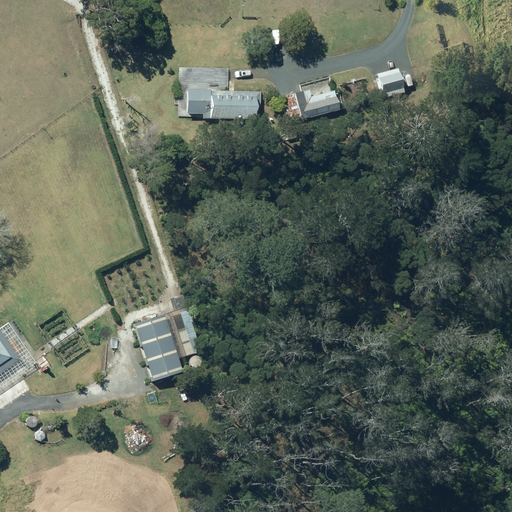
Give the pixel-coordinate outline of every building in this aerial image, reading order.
[(463,43),(443,49),(442,49),(450,74),(470,68),(463,43)] [(396,68),(376,73),(374,73),(380,98),(402,92),(396,68)] [(178,90),(178,114),(201,114),(201,119),(219,119),(219,123),(243,123),(243,119),(251,119),(252,99),(258,99),(258,92),(230,92),(229,92),(185,90),(178,90)] [(288,123),(295,121),(340,109),(336,94),(305,102),(302,92),(282,98),(288,123)] [(162,318),(132,329),(150,380),(180,369),(162,318)] [(0,410),(31,390),(23,378),(44,364),(13,319),(0,328),(0,410)]
